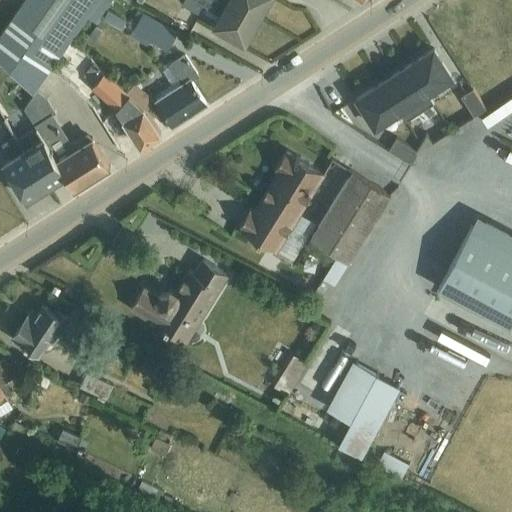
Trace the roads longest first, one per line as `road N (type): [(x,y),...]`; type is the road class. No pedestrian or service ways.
road 1 (secondary): [(412,0),(0,264)]
road 2 (unknown): [(287,80),(398,164),(437,177),(511,184)]
road 3 (unknown): [(511,346),(412,312),(397,289),(402,271)]
